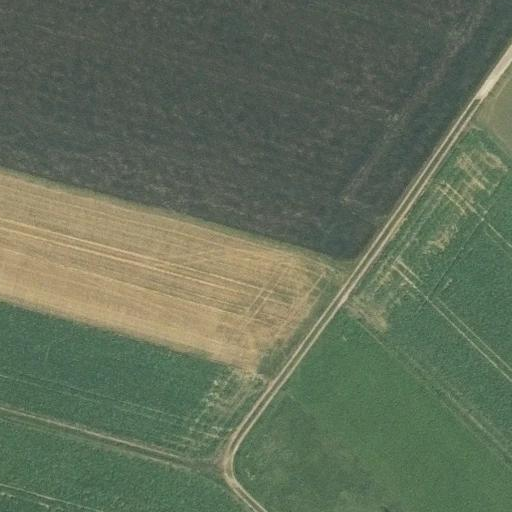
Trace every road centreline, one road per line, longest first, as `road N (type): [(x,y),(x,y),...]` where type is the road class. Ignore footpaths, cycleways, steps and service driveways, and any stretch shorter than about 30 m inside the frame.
road 1 (track): [(511,53),(215,473)]
road 2 (track): [(0,413),(215,473)]
